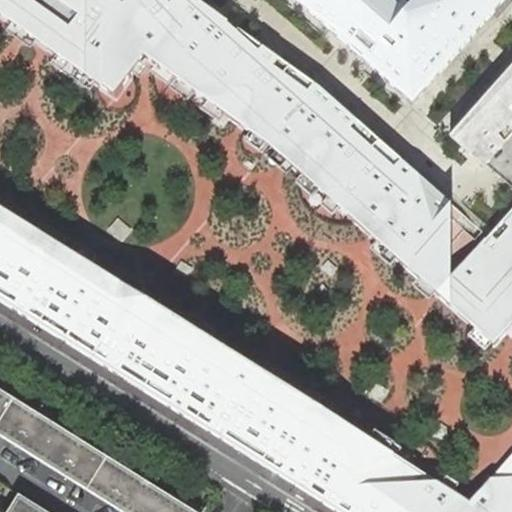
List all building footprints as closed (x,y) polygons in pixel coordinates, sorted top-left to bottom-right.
[(0,0),(0,17),(116,99),(144,58),(400,263),(452,206),(409,168),(390,151),(346,112),(324,93),(206,7),(196,0),(0,0)] [(414,106),(503,0),(294,0),(391,86),(414,106)] [(511,64),(493,86),(446,137),(482,167),(511,133),(511,64)] [(452,206),(400,263),(435,296),(488,237),(452,206)] [(0,302),(193,424),(308,497),(333,511),(511,511),(511,458),(470,506),(0,211),(0,302)] [(488,237),(435,296),(495,345),(511,328),(511,211),(505,219),(488,237)] [(321,267),(337,232),(308,219),(292,254),(321,267)] [(192,511),(0,391),(0,438),(117,511),(192,511)] [(43,511),(18,496),(7,511),(43,511)]
